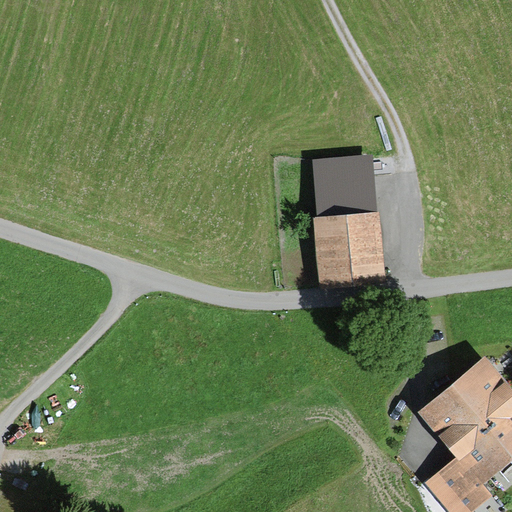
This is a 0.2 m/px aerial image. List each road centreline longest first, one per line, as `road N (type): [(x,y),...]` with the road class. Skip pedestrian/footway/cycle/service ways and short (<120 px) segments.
road 1 (unclassified): [(0,230),(251,303),(511,279)]
road 2 (track): [(408,291),(413,221),(404,153),(327,0)]
